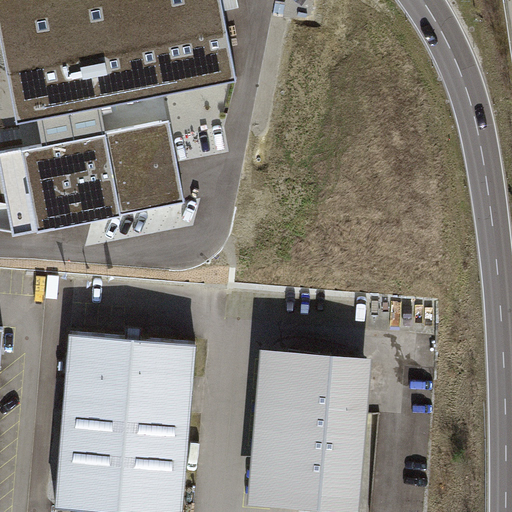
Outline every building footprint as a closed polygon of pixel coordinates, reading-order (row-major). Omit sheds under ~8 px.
[(222,0),(0,0),(0,29),(17,120),(237,78),(222,0)] [(163,120),(0,151),(0,162),(13,233),(178,202),(163,120)] [(57,506),(120,511),(134,336),(72,331),(57,506)] [(181,511),(196,341),(134,336),(120,511),(132,511),(181,511)] [(249,493),(274,495),(286,356),(261,354),(249,493)] [(366,362),(286,356),(274,495),(354,502),(366,362)]
